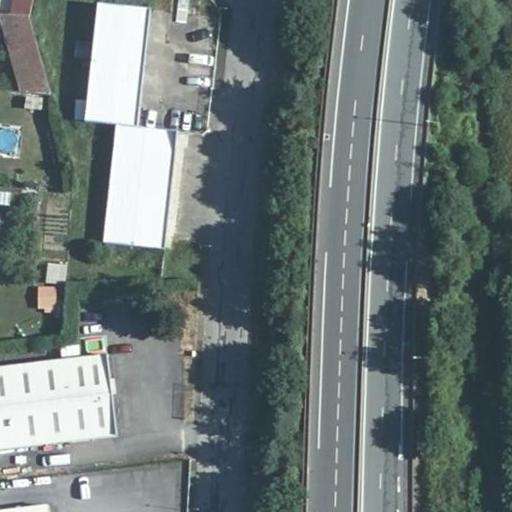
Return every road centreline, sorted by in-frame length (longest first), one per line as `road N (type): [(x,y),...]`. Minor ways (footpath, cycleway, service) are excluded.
road 1 (trunk): [(385,511),(396,170),(420,0)]
road 2 (unclassified): [(227,511),(263,0)]
road 3 (trunk): [(367,0),(333,511)]
